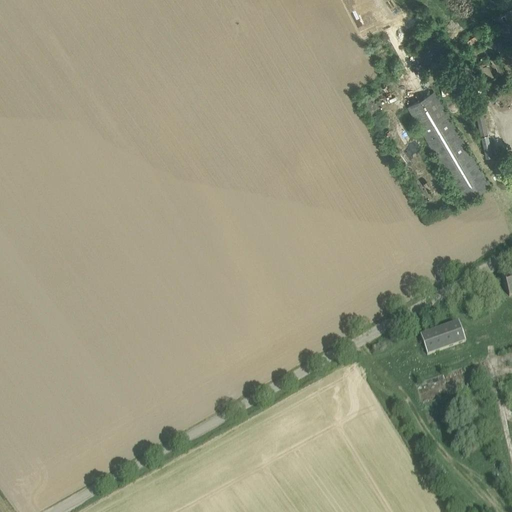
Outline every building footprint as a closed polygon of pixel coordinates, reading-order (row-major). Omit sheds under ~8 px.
[(511,8),(496,17),(511,47),(511,8)] [(489,26),(479,32),(463,45),(465,48),(482,35),(482,36),(492,30),(489,26)] [(495,56),(477,66),(486,82),(504,72),(495,56)] [(459,200),(461,203),(490,187),(434,91),(408,107),(462,198),(459,200)] [(482,107),(475,108),(485,158),(492,156),(482,107)] [(511,273),(501,277),(509,297),(511,295),(511,273)] [(504,337),(496,339),(500,350),(507,348),(509,352),(511,351),(511,321),(501,326),(504,337)] [(420,336),(427,356),(465,342),(458,323),(420,336)]
